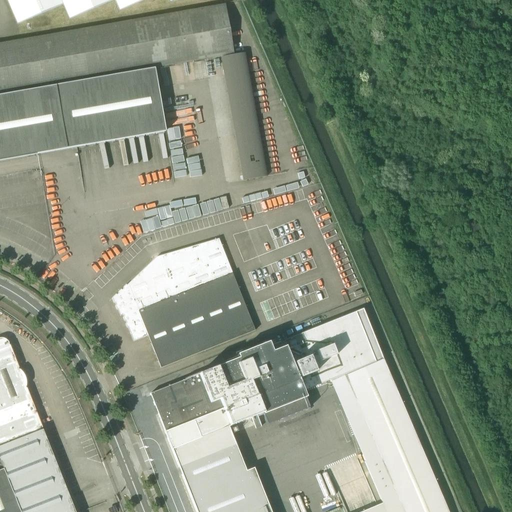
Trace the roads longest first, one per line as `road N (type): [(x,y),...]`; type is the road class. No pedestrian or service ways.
road 1 (track): [(281,0),(502,511)]
road 2 (secondary): [(0,286),(67,341),(145,511)]
